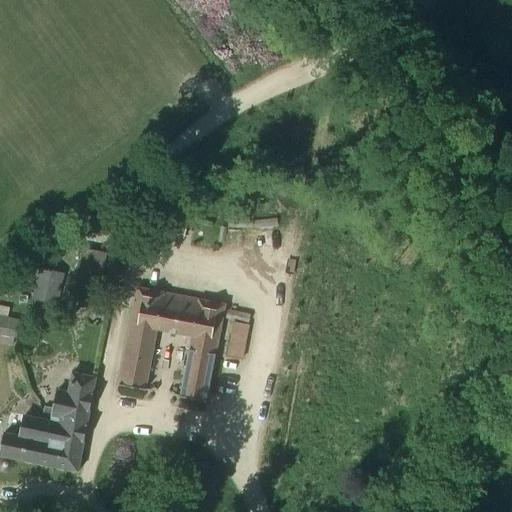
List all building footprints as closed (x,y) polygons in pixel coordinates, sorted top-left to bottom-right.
[(164,216),(160,232),(184,238),(188,222),(164,216)] [(40,269),(33,300),(55,305),(62,274),(40,269)] [(206,403),(222,320),(224,306),(138,289),(119,386),(145,391),(156,331),(191,337),(180,398),(206,403)] [(0,316),(0,342),(11,345),(13,338),(15,338),(19,320),(7,317),(0,316)] [(245,361),(254,326),(235,321),(226,356),(245,361)] [(51,422),(47,421),(38,464),(77,472),(96,378),(72,373),(68,393),(57,390),(51,422)] [(0,456),(38,464),(47,421),(24,416),(20,436),(4,433),(0,454),(0,456)]
